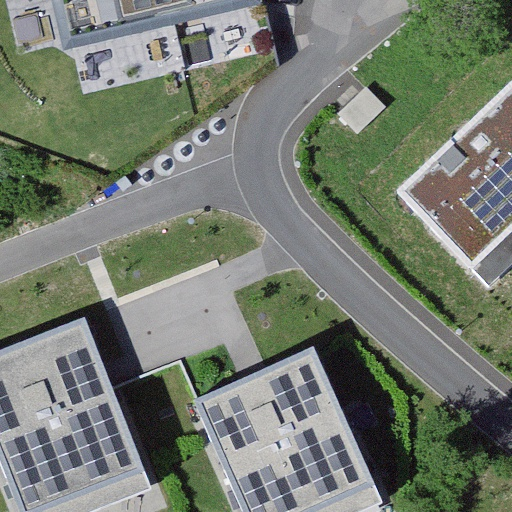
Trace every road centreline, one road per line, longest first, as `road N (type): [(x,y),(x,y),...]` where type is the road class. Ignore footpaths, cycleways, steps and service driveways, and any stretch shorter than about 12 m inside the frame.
road 1 (residential): [(255,165),(284,224),(511,426)]
road 2 (residential): [(255,165),(0,264)]
road 3 (residential): [(396,0),(265,108),(255,165)]
